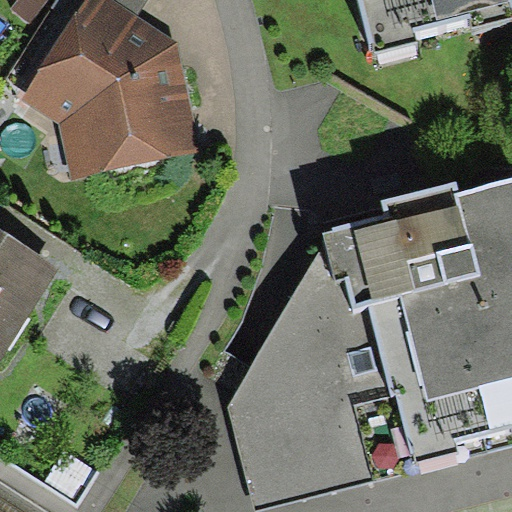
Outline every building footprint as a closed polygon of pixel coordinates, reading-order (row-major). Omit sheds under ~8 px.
[(5,0),(39,23),(54,0),(5,0)] [(94,0),(38,97),(71,119),(81,173),(188,155),(170,53),(94,0)] [(359,0),(373,52),(511,16),(511,10),(509,0),(359,0)] [(354,241),(251,427),(273,511),(337,511),(511,466),(511,202),(494,207),(489,190),(411,210),(415,226),(354,241)] [(0,243),(0,351),(1,353),(50,274),(0,243)]
